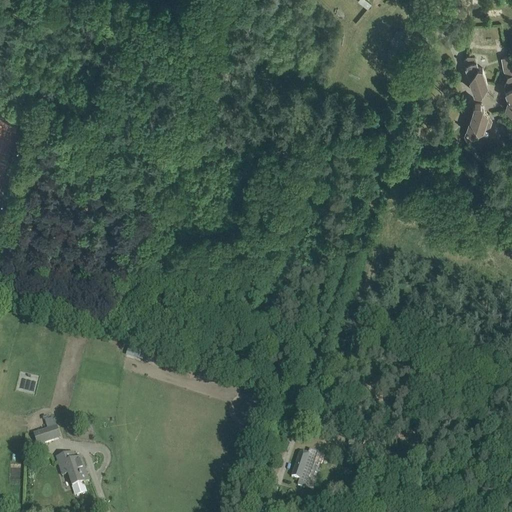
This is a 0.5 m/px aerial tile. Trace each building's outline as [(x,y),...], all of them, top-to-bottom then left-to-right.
[(463,60),(472,85),(474,93),(480,93),(489,84),(483,68),(479,68),(475,56),(467,55),(463,60)] [(502,57),(503,61),(505,70),(508,75),(504,86),(509,98),(506,108),(508,115),(511,114),(511,69),(508,56),(502,57)] [(473,109),(465,136),(468,141),(476,140),(479,130),(489,126),(491,120),(487,114),(480,103),(475,104),(473,109)] [(503,117),(497,119),(499,127),(505,125),(503,117)] [(34,434),(38,446),(60,438),(57,427),(34,434)] [(348,445),(358,448),(361,437),(351,434),(348,445)] [(300,454),(292,477),(300,480),(298,486),(305,488),(317,452),(310,450),(309,454),(303,452),(300,454)] [(75,460),(73,453),(57,458),(59,466),(65,464),(73,487),(74,486),(77,496),(85,493),(82,484),(89,481),(86,473),(84,473),(83,469),(85,469),(81,458),(75,460)]
